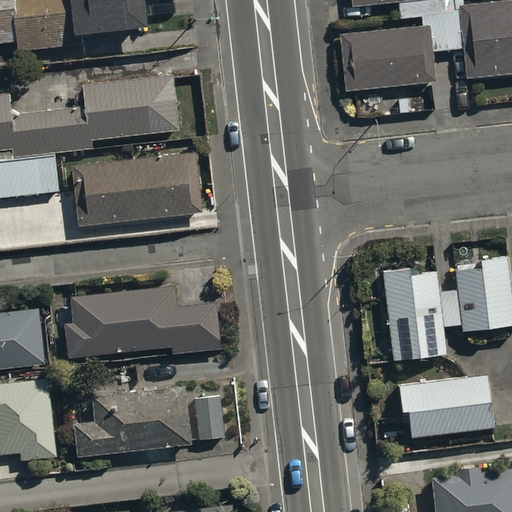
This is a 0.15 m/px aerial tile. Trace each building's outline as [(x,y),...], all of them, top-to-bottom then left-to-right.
[(0,0),(0,39),(16,37),(17,46),(82,39),(80,25),(145,18),(143,0),(0,0)] [(465,73),(511,68),(511,0),(466,0),(458,1),(465,73)] [(339,30),(345,87),(435,77),(429,20),(339,30)] [(92,145),(91,136),(179,126),(172,70),(82,80),(84,101),(11,109),(9,88),(0,89),(0,146),(12,145),(12,154),(92,145)] [(71,161),(78,222),(202,208),(195,148),(71,161)] [(0,155),(0,193),(58,187),(54,150),(0,155)] [(382,269),(393,356),(445,350),(442,322),(461,320),(462,327),(511,321),(511,301),(506,253),(453,259),(456,285),(438,287),(435,262),(382,269)] [(70,291),(73,318),(65,319),(69,354),(171,343),(172,350),(220,345),(215,297),(176,301),(174,280),(70,291)] [(0,364),(45,359),(39,304),(0,308),(0,364)] [(410,433),(493,423),(486,371),(404,381),(410,433)] [(0,450),(22,448),(23,456),(59,452),(50,373),(0,378),(0,450)] [(93,390),(96,416),(75,418),(79,452),(193,440),(186,380),(93,390)] [(220,391),(196,394),(201,438),(226,435),(220,391)] [(511,511),(511,464),(431,473),(435,511),(511,511)] [(158,511),(235,511),(234,503),(158,511)]
